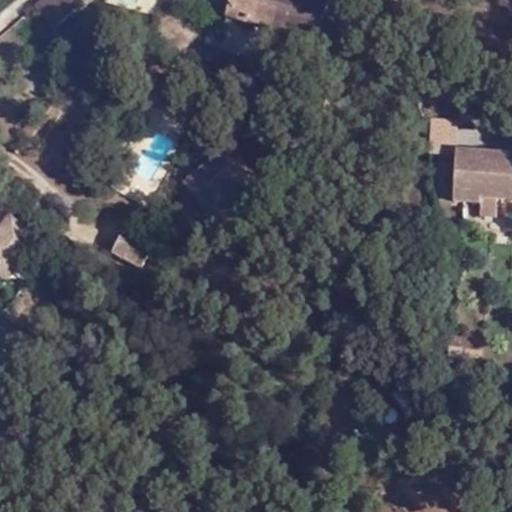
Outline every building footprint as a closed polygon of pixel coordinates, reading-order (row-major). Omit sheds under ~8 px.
[(86,5),(81,0),(49,0),(40,8),(59,29),(86,5)] [(243,0),(240,12),(324,38),(336,0),(243,0)] [(205,85),(179,71),(167,92),(193,107),(205,85)] [(335,97),(365,106),(367,98),(337,91),(335,97)] [(365,106),(335,97),(330,116),(359,125),(365,106)] [(190,126),(161,110),(131,166),(158,180),(190,126)] [(227,200),(219,206),(214,210),(235,236),(267,213),(256,199),(262,195),(253,184),(264,176),(250,157),(244,161),(234,147),(204,170),(227,200)] [(511,155),(467,153),(463,203),(496,206),(497,199),(511,199),(511,155)] [(227,200),(204,170),(198,175),(219,206),(227,200)] [(511,200),(497,199),(496,206),(495,216),(510,217),(511,200)] [(0,268),(9,257),(22,266),(45,237),(16,214),(4,229),(0,226),(0,268)] [(112,243),(124,251),(133,236),(120,228),(112,243)] [(133,236),(124,251),(139,260),(150,245),(133,236)] [(0,268),(0,271),(11,280),(22,266),(9,257),(0,268)] [(477,356),(482,339),(455,331),(450,348),(477,356)] [(0,363),(8,353),(0,345),(0,363)]
